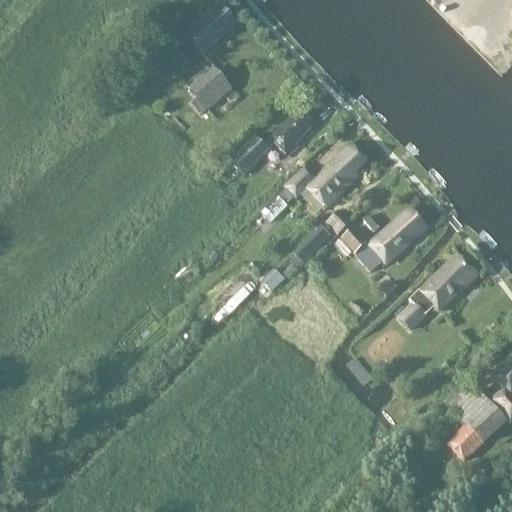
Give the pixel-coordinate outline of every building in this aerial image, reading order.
[(235,27),(219,9),(185,38),(186,39),(174,50),(187,65),(200,54),(201,56),(235,27)] [(231,92),(211,70),(187,91),(207,114),(231,92)] [(296,115),(269,141),(286,159),(297,149),(294,146),(310,129),(296,115)] [(252,139),(227,163),(243,179),(268,154),(252,139)] [(285,191),(286,193),(295,201),(305,192),(324,211),(339,197),(356,180),(352,176),(364,164),(348,148),(313,184),(303,173),(285,191)] [(264,167),(274,173),(282,162),(272,155),(264,167)] [(368,248),(385,266),(409,245),(405,241),(422,226),(409,211),(368,248)] [(322,228),(334,239),(349,226),(338,212),(322,228)] [(366,245),(353,229),(338,243),(352,258),(366,245)] [(425,319),(418,313),(427,305),(436,314),(457,293),(454,290),(471,273),(455,258),(417,296),(416,295),(407,303),(406,302),(391,316),(410,335),(425,319)] [(487,404),(509,427),(511,424),(511,360),(491,380),(501,391),(487,404)] [(356,361),(345,366),(355,390),(367,385),(356,361)] [(432,389),(450,373),(445,366),(425,383),(432,389)]
